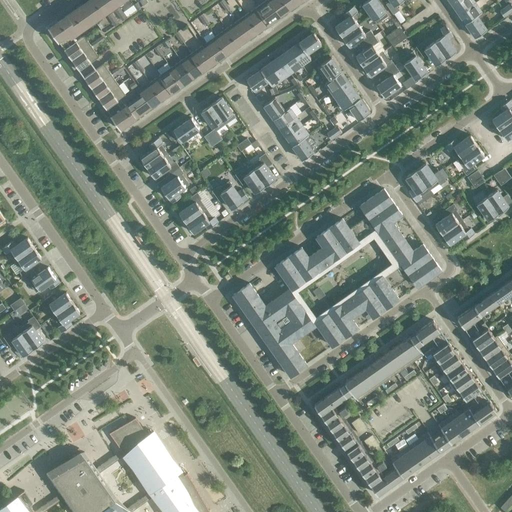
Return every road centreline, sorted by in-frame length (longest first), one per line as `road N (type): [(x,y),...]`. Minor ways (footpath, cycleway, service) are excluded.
road 1 (unknown): [(0,57),(316,511)]
road 2 (residential): [(383,113),(307,7),(104,151)]
road 3 (residential): [(383,113),(182,259)]
road 4 (residential): [(212,302),(390,177)]
road 5 (residential): [(71,0),(26,31),(29,45),(104,151)]
road 6 (residential): [(0,452),(137,353),(121,332)]
road 7 (residential): [(105,312),(0,160)]
road 8 (residential): [(277,395),(427,290)]
road 9 (residential): [(511,413),(427,290)]
road 10 (residential): [(277,395),(361,511)]
road 11 (residential): [(390,177),(450,262),(427,290)]
road 12 (residential): [(390,177),(504,96)]
road 13 (residential): [(104,151),(182,259)]
road 14 (residential): [(105,312),(0,385)]
